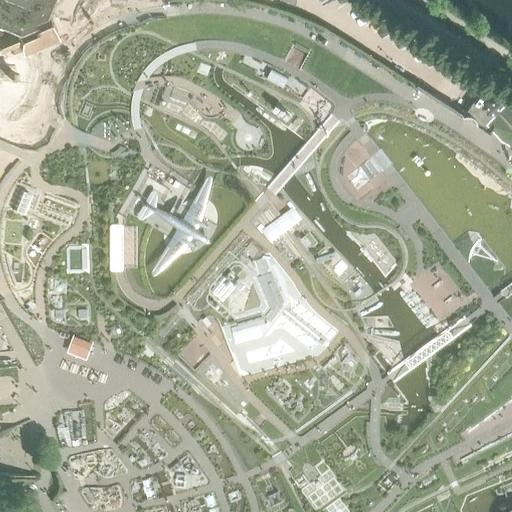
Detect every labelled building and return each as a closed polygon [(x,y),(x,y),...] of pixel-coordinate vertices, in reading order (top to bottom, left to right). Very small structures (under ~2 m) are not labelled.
[(0,0),(0,29),(14,35),(49,20),(57,0),(0,0)] [(511,95),(489,79),(465,117),(464,118),(496,141),(496,140),(502,143),(511,148),(511,95)] [(261,224),(257,227),(271,245),(303,219),(290,202),(287,205),(290,208),(265,228),(261,224)] [(111,225),(110,272),(125,272),(125,225),(111,225)] [(270,312),(264,320),(262,314),(236,321),(238,326),(231,328),(235,344),(263,336),(280,314),(323,346),(324,345),(327,347),(330,344),(326,341),(328,340),(285,307),(289,302),(287,292),(284,283),(281,275),(271,258),(265,257),(255,261),(261,276),(254,278),(264,301),(266,301),(270,312)] [(76,334),(68,352),(86,361),(95,343),(76,334)] [(61,412),(69,435),(70,440),(83,439),(81,411),(61,412)] [(357,458),(356,457),(356,456),(355,455),(355,454),(356,454),(357,453),(358,452),(357,452),(357,451),(358,452),(359,452),(361,451),(359,448),(358,448),(357,449),(355,452),(353,453),(354,454),(353,455),(353,454),(350,456),(351,456),(350,457),(349,456),(348,457),(344,458),(343,459),(342,459),(344,462),(346,461),(345,460),(347,459),(347,460),(348,459),(349,459),(350,458),(350,459),(351,460),(352,460),(352,461),(354,460),(353,459),(355,458),(355,459),(357,458)] [(185,453),(166,467),(171,474),(189,459),(185,453)] [(192,468),(187,464),(184,468),(189,472),(188,473),(190,475),(192,472),(194,475),(197,475),(197,473),(197,472),(194,470),(196,468),(193,466),(192,468)] [(315,482),(313,480),(311,482),(304,473),(302,474),(295,480),(300,486),(307,481),(310,484),(312,482),(314,485),(316,484),(318,486),(321,484),(319,482),(321,480),(319,478),(321,476),(314,466),(312,467),(318,476),(316,478),(318,480),(315,482)] [(174,487),(183,489),(185,475),(175,474),(174,487)] [(150,477),(136,480),(137,484),(140,483),(144,501),(155,498),(150,477)] [(383,483),(388,487),(392,483),(387,478),(383,483)] [(229,504),(241,500),(238,489),(226,493),(229,504)] [(277,491),(266,496),(272,508),(283,504),(277,491)] [(210,496),(203,499),(207,510),(215,507),(210,496)]
